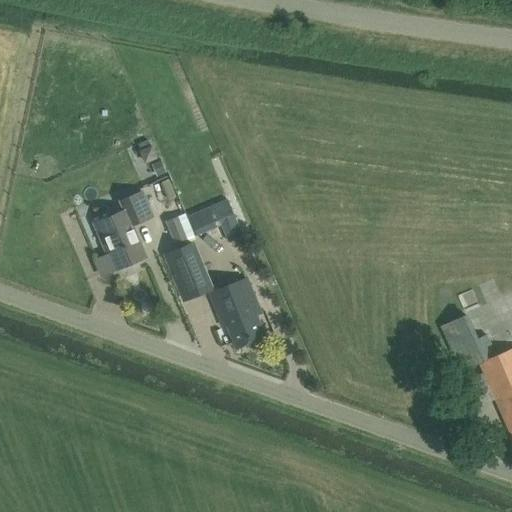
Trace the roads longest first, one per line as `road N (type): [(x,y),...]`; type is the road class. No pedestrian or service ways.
road 1 (unclassified): [(0,291),(511,473)]
road 2 (unclassified): [(511,38),(262,0)]
